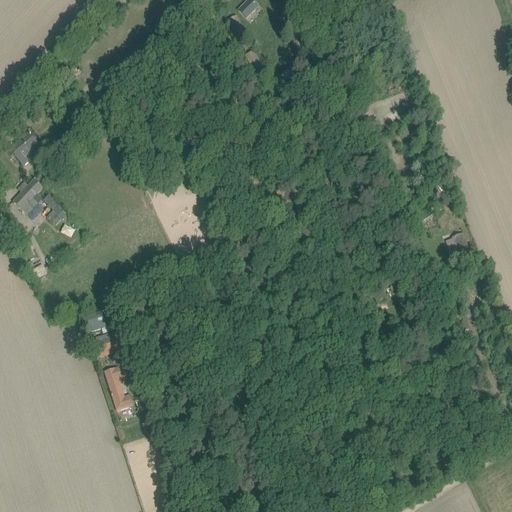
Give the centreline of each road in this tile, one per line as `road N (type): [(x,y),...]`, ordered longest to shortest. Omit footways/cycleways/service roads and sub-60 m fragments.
road 1 (unclassified): [(0,136),(123,0)]
road 2 (track): [(511,440),(408,511)]
